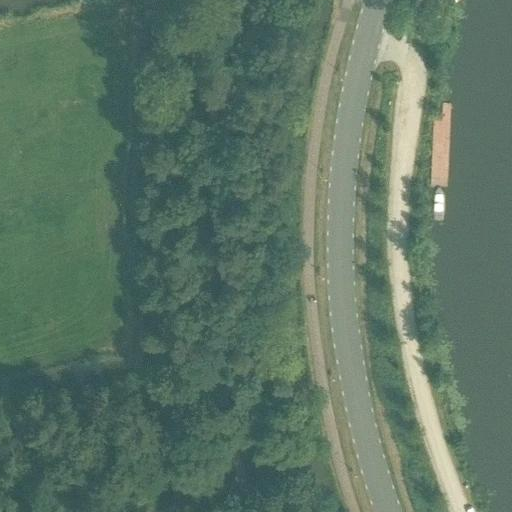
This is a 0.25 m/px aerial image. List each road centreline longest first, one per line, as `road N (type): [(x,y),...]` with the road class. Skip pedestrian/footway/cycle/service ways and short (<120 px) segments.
road 1 (unclassified): [(365,41),(407,60),(413,75),(401,273),(427,408),(463,511)]
road 2 (secondary): [(389,511),(365,441),(342,308),(341,169),(365,41)]
